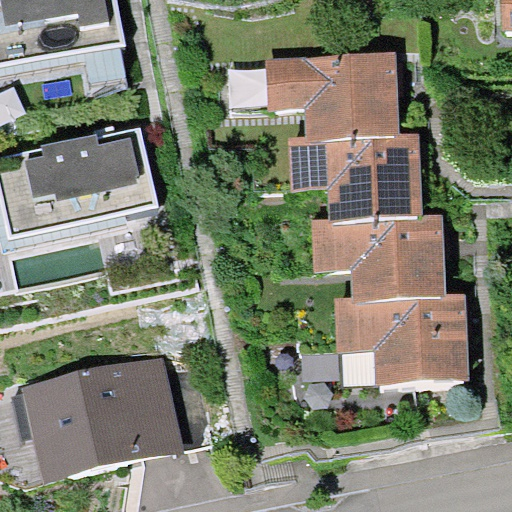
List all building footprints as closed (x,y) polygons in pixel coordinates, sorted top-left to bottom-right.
[(0,0),(0,77),(127,52),(116,0),(0,0)] [(387,65),(257,74),(262,133),(299,130),(301,158),(393,152),(387,65)] [(0,190),(12,245),(157,214),(140,135),(0,164),(0,190)] [(301,158),(282,160),(286,214),(320,211),(322,239),(413,233),(407,151),(393,152),(301,158)] [(322,239),(302,240),(305,295),(344,292),(346,323),(437,317),(432,231),(413,233),(322,239)] [(346,323),(328,324),(331,373),(371,371),(374,412),(463,407),(458,315),(437,317),(346,323)] [(70,481),(178,456),(158,370),(50,395),(70,481)]
